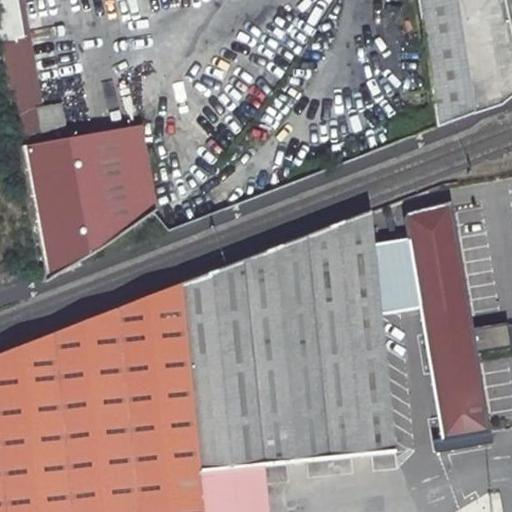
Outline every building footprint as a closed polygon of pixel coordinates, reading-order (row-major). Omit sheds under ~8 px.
[(44,272),(46,283),(62,274),(106,247),(155,211),(142,130),(42,145),(40,134),(65,129),(61,105),(42,109),(29,40),(22,41),(13,0),(0,0),(0,43),(18,150),(22,149),(44,272)] [(13,0),(22,41),(29,40),(21,0),(13,0)] [(418,0),(438,128),(472,116),(455,0),(418,0)] [(448,202),(405,213),(402,218),(406,239),(417,307),(435,419),(429,420),(433,451),(490,442),(488,431),(474,351),(471,329),(448,202)] [(370,212),(152,297),(155,310),(370,227),(370,226),(370,212)] [(152,297),(46,337),(65,511),(267,511),(263,466),(392,454),(377,313),(371,241),(370,227),(155,310),(152,297)] [(417,307),(406,239),(371,241),(377,313),(417,307)] [(511,324),(471,329),(474,351),(511,347),(511,324)] [(0,511),(65,511),(46,337),(0,354),(0,511)]
